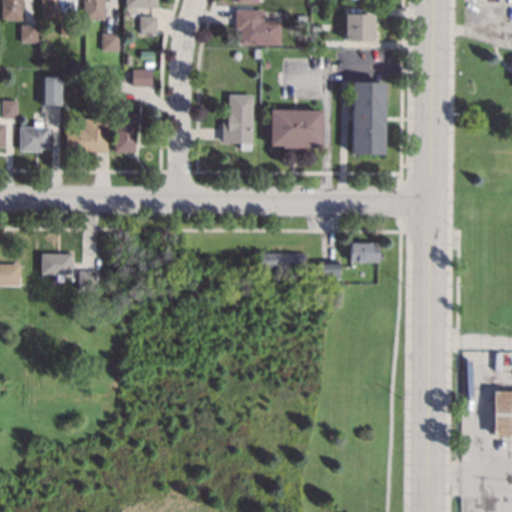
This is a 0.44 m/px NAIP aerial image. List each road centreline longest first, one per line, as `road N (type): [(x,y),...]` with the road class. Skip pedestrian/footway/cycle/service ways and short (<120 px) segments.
road 1 (tertiary): [(430,0),(424,511)]
road 2 (tertiary): [(428,202),(0,198)]
road 3 (residential): [(194,0),(178,58),(177,200)]
